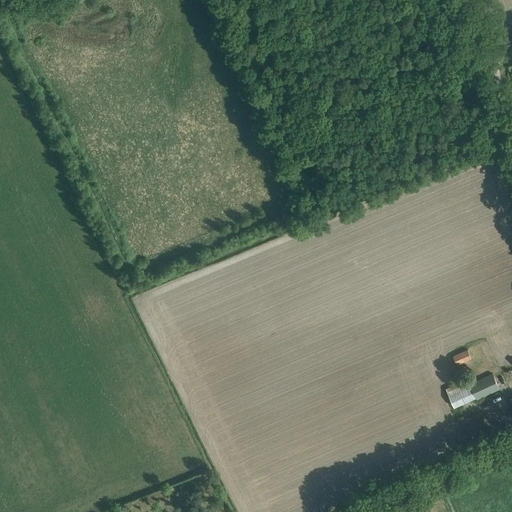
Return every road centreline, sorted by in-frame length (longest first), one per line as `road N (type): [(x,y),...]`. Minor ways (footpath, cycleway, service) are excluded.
road 1 (unclassified): [(359,511),(511,441)]
road 2 (unclassified): [(511,125),(464,0)]
